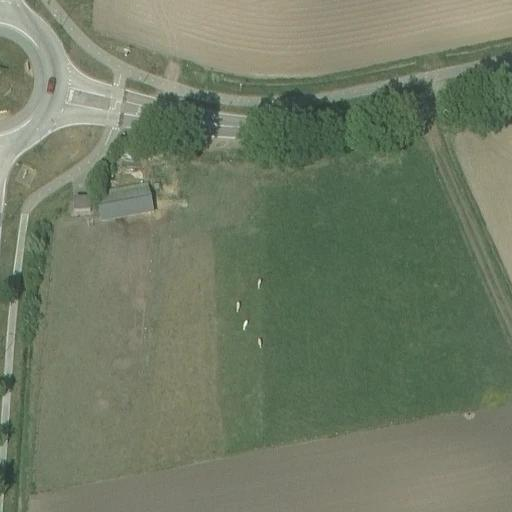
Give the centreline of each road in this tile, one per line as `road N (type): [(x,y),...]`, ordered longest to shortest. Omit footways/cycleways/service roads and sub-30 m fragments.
road 1 (tertiary): [(181,121),(316,126),(511,87)]
road 2 (tertiary): [(45,117),(181,121)]
road 3 (tertiary): [(181,121),(55,75)]
